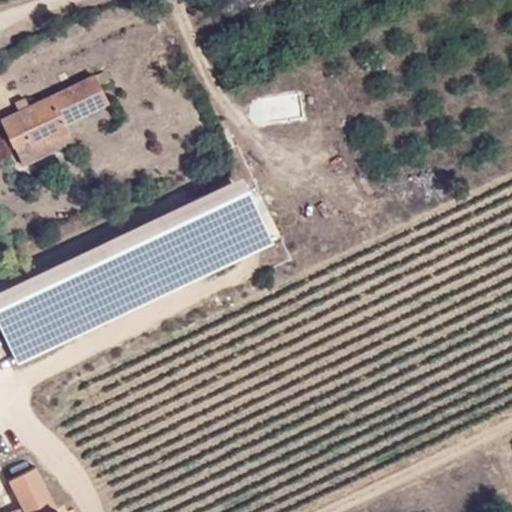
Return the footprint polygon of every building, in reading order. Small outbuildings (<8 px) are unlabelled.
[(107,100),(95,74),(2,118),(14,143),(26,138),(27,141),(45,133),(47,138),(69,128),(66,120),(107,100)] [(254,124),(304,121),(303,93),(253,96),(254,124)] [(243,187),(189,213),(190,215),(215,203),(239,253),(213,265),(214,267),(268,241),(243,187)] [(239,253),(215,203),(190,215),(213,265),(239,253)] [(189,213),(25,290),(26,292),(49,343),(50,344),(214,267),(213,265),(190,215),(189,213)] [(0,302),(0,309),(22,357),(50,344),(49,343),(23,355),(0,305),(0,304),(26,292),(25,290),(0,302)] [(0,305),(23,355),(49,343),(26,292),(0,304),(0,305)] [(77,511),(74,505),(60,511),(36,462),(9,475),(22,502),(27,511),(5,511),(3,511),(77,511)] [(27,511),(22,502),(2,511),(3,511),(5,511),(27,511)]
